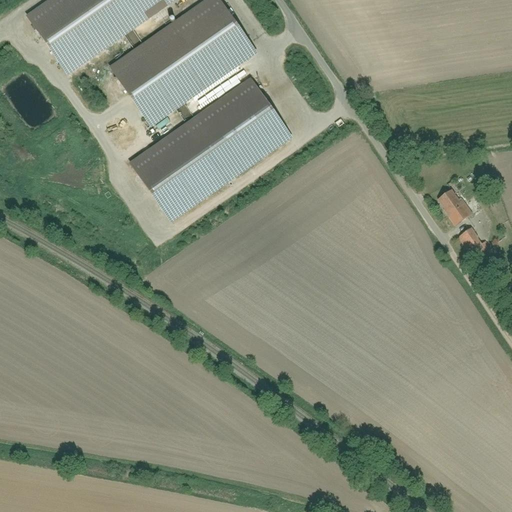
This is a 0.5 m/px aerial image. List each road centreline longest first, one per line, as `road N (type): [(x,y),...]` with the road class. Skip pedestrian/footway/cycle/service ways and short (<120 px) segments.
road 1 (unclassified): [(282,0),(511,333)]
road 2 (track): [(335,511),(0,442)]
